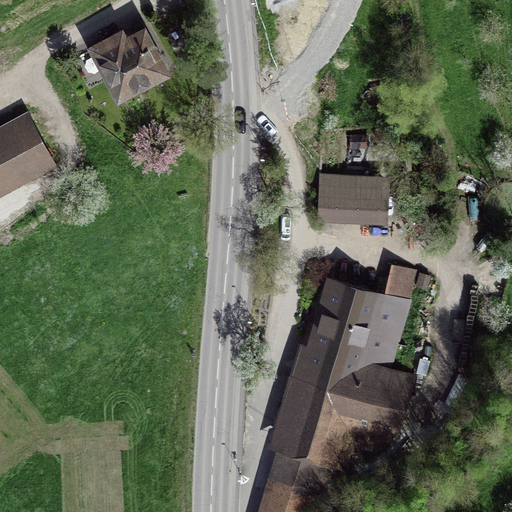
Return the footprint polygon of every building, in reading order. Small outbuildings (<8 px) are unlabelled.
[(120,94),(164,70),(142,31),(125,41),(120,33),(95,47),(120,94)] [(0,184),(46,159),(26,123),(0,137),(0,184)] [(380,218),(382,178),(322,176),(320,216),(380,218)] [(383,300),(332,285),(283,448),(325,460),(344,466),(351,442),(361,445),(368,422),(397,431),(414,375),(389,367),(403,321),(414,269),(392,264),(383,300)] [(325,460),(283,448),(275,480),(269,478),(259,511),(317,511),(322,495),(315,493),(318,484),(325,460)]
